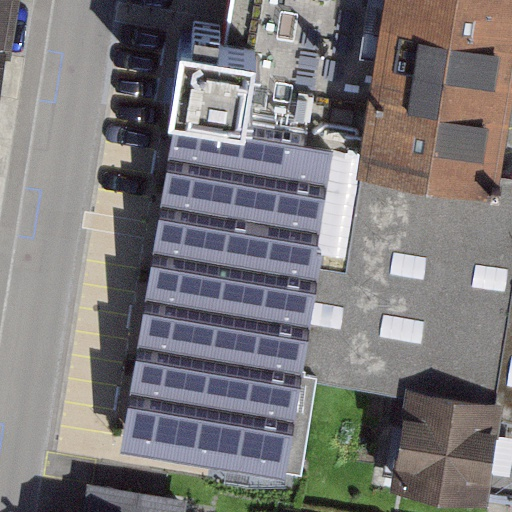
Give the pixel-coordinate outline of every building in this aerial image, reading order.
[(0,0),(0,132),(20,0),(0,0)] [(138,438),(293,462),(307,367),(289,364),(322,147),(299,144),(320,0),(224,0),(208,110),(188,107),(138,438)] [(378,0),(355,152),(484,172),(510,0),(378,0)] [(390,380),(488,395),(511,240),(511,176),(484,172),(355,152),(322,147),(289,364),(307,367),(390,380)] [(511,240),(488,395),(474,484),(511,490),(511,240)] [(376,469),(474,484),(488,395),(390,380),(376,469)]
